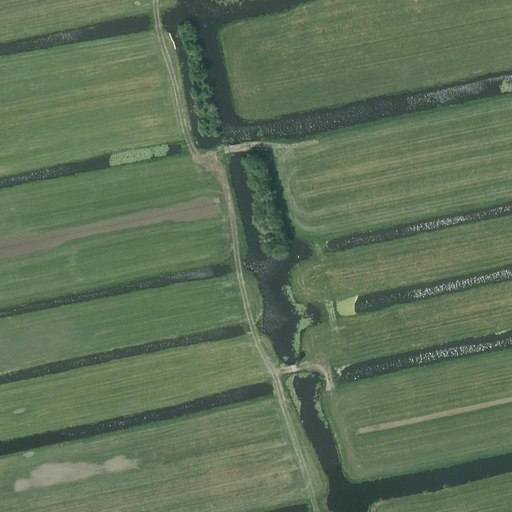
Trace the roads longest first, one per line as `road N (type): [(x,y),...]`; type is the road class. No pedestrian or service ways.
road 1 (track): [(155,13),(194,156),(217,155),(249,318),(274,369),(318,511)]
road 2 (track): [(217,155),(511,103)]
road 3 (track): [(511,387),(340,414),(326,364),(306,364)]
